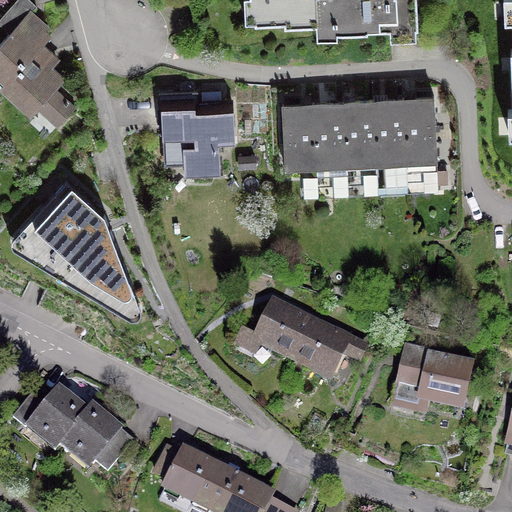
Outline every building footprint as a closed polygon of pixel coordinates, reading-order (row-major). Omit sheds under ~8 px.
[(0,87),(2,85),(42,42),(48,36),(43,31),(47,27),(41,21),(36,25),(26,16),(35,6),(28,0),(16,0),(2,16),(14,28),(0,42),(0,87)] [(284,22),(320,20),(319,0),(253,0),(254,19),(284,18),(284,22)] [(319,0),(320,20),(332,19),(332,28),(418,24),(416,0),(319,0)] [(39,104),(60,122),(74,107),(54,88),(64,77),(51,66),(59,58),(42,42),(2,85),(31,112),(39,104)] [(158,96),(162,96),(165,164),(184,163),(185,175),(220,174),(219,141),(234,140),(232,99),(198,101),(198,91),(158,93),(158,96)] [(434,97),(404,98),(407,160),(437,158),(434,97)] [(374,100),(377,161),(407,160),(404,98),(374,100)] [(343,101),(346,162),(377,161),(374,100),(343,101)] [(313,103),(317,164),(346,162),(343,101),(313,103)] [(313,103),(283,104),(286,165),(317,164),(313,103)] [(20,228),(83,286),(82,287),(119,310),(135,293),(114,236),(100,241),(95,227),(83,216),(95,204),(66,178),(20,228)] [(311,321),(272,302),(254,339),(293,358),(311,321)] [(311,321),(293,358),(332,377),(350,340),(311,321)] [(431,356),(406,350),(395,396),(427,403),(428,399),(463,408),(472,367),(431,358),(431,356)] [(59,445),(64,439),(88,410),(59,387),(51,396),(39,386),(13,417),(25,427),(30,421),(59,445)] [(423,421),(369,399),(357,427),(411,448),(423,421)] [(88,410),(64,439),(93,464),(96,461),(108,471),(133,440),(121,430),(122,429),(93,404),(88,410)] [(164,490),(194,504),(213,465),(206,462),(208,459),(200,455),(199,458),(184,450),(182,454),(170,449),(156,475),(168,481),(164,490)] [(213,465),(194,504),(209,511),(226,511),(242,480),(235,476),(236,474),(229,470),(228,472),(213,465)] [(242,480),(226,511),(280,511),(283,506),(270,499),(272,494),(257,487),(258,485),(251,481),(250,483),(242,480)]
